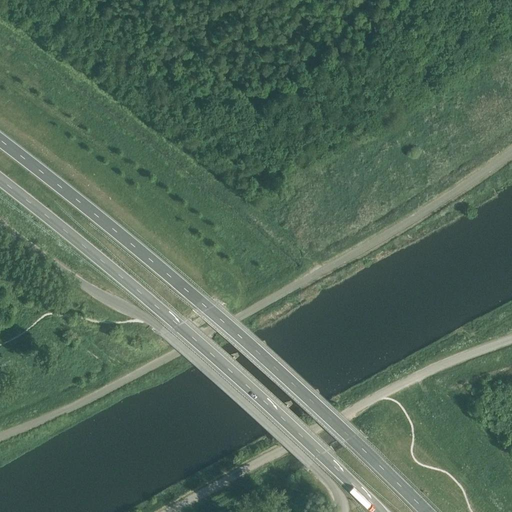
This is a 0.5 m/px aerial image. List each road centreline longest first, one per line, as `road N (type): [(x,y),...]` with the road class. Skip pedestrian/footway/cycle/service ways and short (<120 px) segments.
road 1 (unclassified): [(0,435),(70,408),(245,316),(511,154)]
road 2 (trunk): [(425,511),(207,308),(0,139)]
road 3 (trunk): [(0,180),(176,324),(378,511)]
road 4 (tertiary): [(171,511),(388,392),(511,338)]
road 5 (unclassified): [(344,511),(307,462),(161,329)]
road 6 (unclassified): [(0,225),(161,329)]
road 7 (track): [(0,13),(118,101)]
